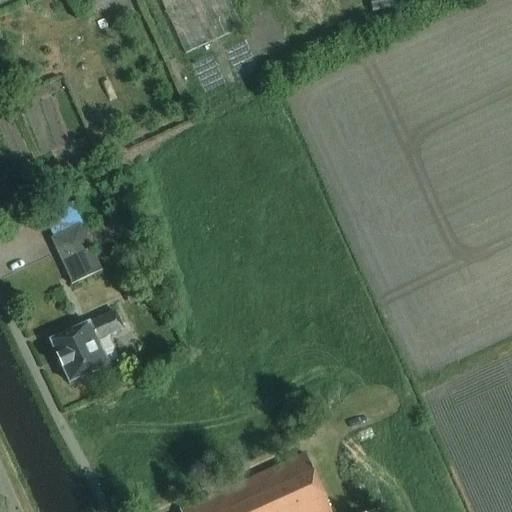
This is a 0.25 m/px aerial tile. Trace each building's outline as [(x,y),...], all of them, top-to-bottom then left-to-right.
[(86,0),(91,9),(109,0),(86,0)] [(160,0),(185,55),(242,29),(229,0),(160,0)] [(82,226),(83,225),(73,203),(44,216),(54,239),(82,226)] [(110,210),(88,216),(91,225),(112,218),(110,210)] [(71,286),(102,271),(82,226),(54,239),(52,240),(72,284),(71,284),(71,286)] [(146,280),(124,290),(131,304),(152,294),(146,280)] [(116,312),(90,323),(50,341),(69,384),(110,365),(99,342),(124,331),(116,312)] [(181,511),(331,511),(305,454),(181,511)]
